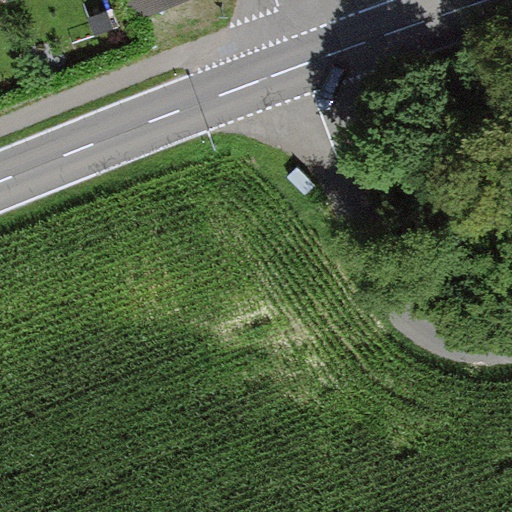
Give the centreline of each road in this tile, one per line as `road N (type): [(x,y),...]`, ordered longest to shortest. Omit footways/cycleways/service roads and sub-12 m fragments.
road 1 (residential): [(511,337),(457,336),(398,294),(300,65)]
road 2 (tertiary): [(300,65),(0,184)]
road 3 (tertiary): [(500,0),(300,65)]
